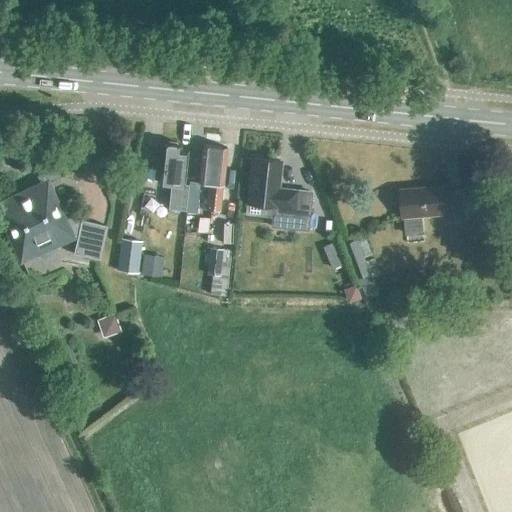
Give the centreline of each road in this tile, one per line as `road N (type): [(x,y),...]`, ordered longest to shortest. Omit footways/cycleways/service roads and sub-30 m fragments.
road 1 (primary): [(0,72),(511,124)]
road 2 (track): [(413,0),(437,58),(447,118)]
